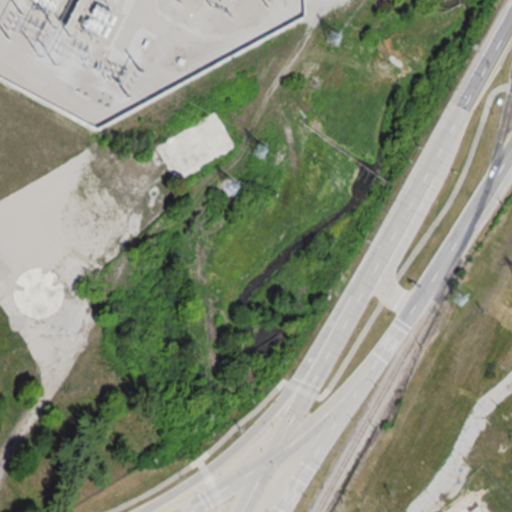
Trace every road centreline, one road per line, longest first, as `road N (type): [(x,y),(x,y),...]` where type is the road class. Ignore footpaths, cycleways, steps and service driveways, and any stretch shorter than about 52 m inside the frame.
road 1 (primary): [(511,16),(302,389)]
road 2 (primary): [(353,392),(511,146)]
road 3 (primary): [(302,389),(148,511)]
road 4 (secondary): [(280,511),(353,392)]
